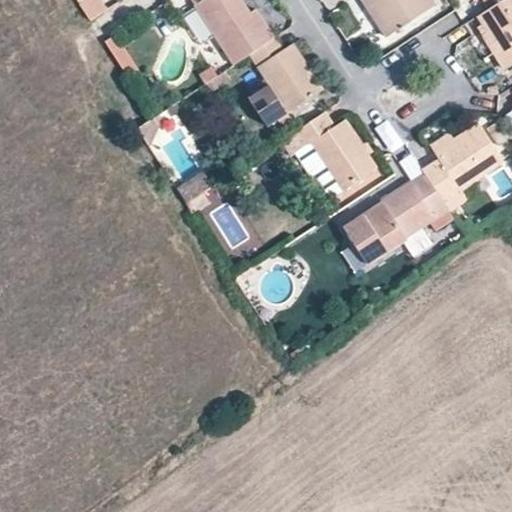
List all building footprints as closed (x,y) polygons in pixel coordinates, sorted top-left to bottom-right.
[(101,0),(84,0),(80,3),(92,21),(109,10),(101,0)] [(275,39),(255,10),(250,13),(241,0),(201,0),(201,1),(193,6),(194,7),(208,29),(214,38),(233,66),(248,56),(275,39)] [(349,0),(348,0),(324,0),(324,1),(331,12),(349,0)] [(361,0),(373,18),(387,38),(434,7),(429,0),(361,0)] [(511,65),(511,0),(502,0),(489,9),(476,17),(485,31),(481,33),(505,70),(511,65)] [(502,0),(483,0),(489,9),(502,0)] [(200,47),(214,38),(208,29),(194,7),(180,16),(200,47)] [(387,38),(373,18),(360,27),(373,47),(387,38)] [(139,70),(116,34),(104,42),(127,77),(139,70)] [(324,91),(294,43),(284,49),(277,38),(275,39),(248,56),(270,89),(287,115),(324,91)] [(287,115),(270,89),(251,100),(269,126),(287,115)] [(376,168),(344,120),(333,127),(324,112),(280,141),(291,157),(311,143),(320,157),(342,190),(376,168)] [(154,118),(138,129),(149,147),(160,127),(154,118)] [(459,190),(503,162),(478,123),(453,140),(433,152),(437,159),(421,169),(449,211),(466,200),(459,190)] [(433,152),(453,140),(448,133),(428,145),(433,152)] [(342,190),(320,157),(299,170),(322,204),(342,190)] [(186,204),(212,186),(202,170),(175,188),(186,204)] [(410,181),(341,228),(366,265),(404,240),(423,228),(431,223),(436,232),(455,220),(449,211),(425,175),(412,183),(410,181)] [(193,214),(209,203),(202,193),(186,204),(193,214)] [(434,245),(423,228),(404,240),(415,257),(434,245)]
